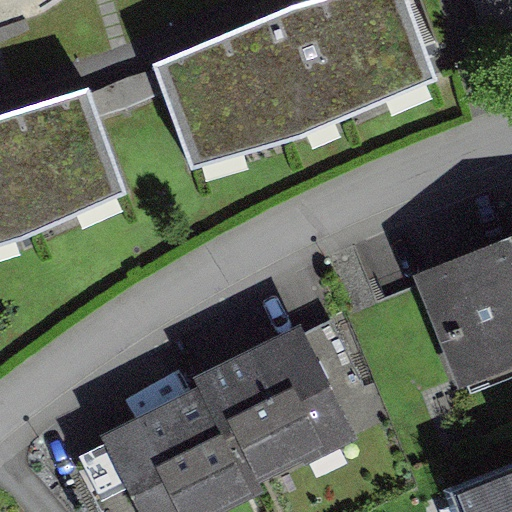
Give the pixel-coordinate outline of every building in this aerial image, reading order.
[(312,0),(298,4),(158,61),(192,164),(324,123),(432,76),(406,0),(312,0)] [(511,54),(511,0),(473,0),(472,53),(511,54)] [(0,115),(0,242),(8,240),(122,187),(86,85),(0,115)] [(511,256),(430,287),(465,380),(511,363),(511,256)] [(299,339),(203,385),(208,396),(251,484),(347,438),(299,339)] [(208,396),(110,443),(143,511),(224,511),(257,497),(251,484),(208,396)] [(511,511),(511,471),(477,484),(487,511),(511,511)]
